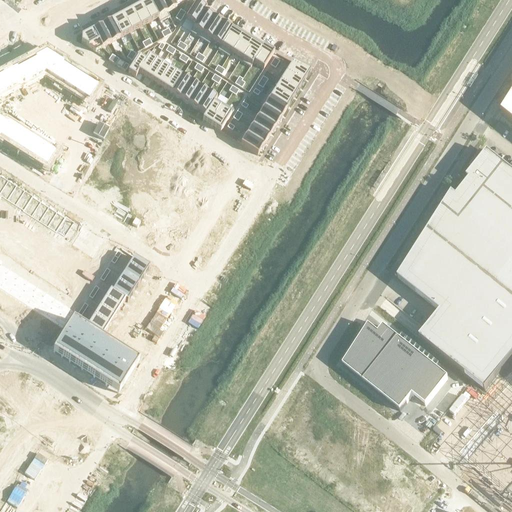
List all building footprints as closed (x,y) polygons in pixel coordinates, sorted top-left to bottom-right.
[(148,0),(149,2),(148,2),(158,20),(167,15),(158,0),(148,0)] [(170,0),(158,0),(167,15),(176,10),(170,0)] [(170,0),(176,10),(175,8),(184,3),(185,0),(170,0)] [(148,2),(139,7),(148,25),(158,20),(148,2)] [(196,4),(185,21),(195,26),(192,30),(193,30),(206,10),(196,4)] [(139,7),(129,12),(139,30),(148,25),(139,7)] [(206,10),(193,30),(202,36),(213,19),(204,13),(206,10)] [(129,12),(120,17),(129,35),(139,30),(129,12)] [(120,17),(110,23),(120,40),(129,35),(120,17)] [(213,19),(202,36),(211,42),(222,25),(218,22),(218,20),(216,19),(213,19)] [(110,23),(101,27),(111,45),(120,40),(110,23)] [(222,25),(211,42),(220,47),(231,30),(227,28),(227,26),(225,24),(223,25),(222,25)] [(93,32),(92,32),(102,50),(111,45),(101,27),(97,30),(95,30),(93,32)] [(231,30),(220,47),(230,54),(241,37),(237,34),(236,32),(234,30),(232,31),(231,30)] [(81,38),(81,45),(95,54),(102,50),(92,32),(81,38)] [(241,37),(230,54),(240,60),(251,43),(247,41),(247,38),(245,37),(242,38),(241,37)] [(251,43),(240,60),(251,67),(263,47),(262,47),(261,49),(251,43)] [(263,47),(251,67),(253,64),(263,71),(274,53),(273,53),(273,54),(263,47)] [(0,77),(0,140),(47,170),(56,155),(8,124),(7,126),(0,121),(0,97),(23,85),(24,87),(45,76),(89,104),(98,89),(63,67),(64,65),(46,53),(0,77)] [(138,58),(128,74),(135,79),(148,57),(145,62),(138,58)] [(148,57),(135,79),(138,74),(145,78),(155,62),(148,57)] [(155,62),(145,78),(151,82),(162,66),(155,62)] [(293,64),(287,73),(304,83),(310,73),(293,64)] [(162,66),(151,82),(158,86),(168,70),(162,66)] [(168,70),(158,86),(164,91),(175,74),(168,70)] [(277,79),(281,82),(298,92),(304,83),(287,73),(283,70),(277,79)] [(175,74),(164,91),(171,95),(182,78),(181,78),(175,74)] [(182,78),(171,95),(179,100),(190,83),(182,78)] [(281,82),(275,91),(292,101),(298,92),(281,82)] [(190,83),(179,100),(183,103),(185,105),(188,105),(188,106),(199,89),(190,83)] [(98,89),(87,107),(95,112),(107,94),(105,93),(105,91),(102,91),(98,89)] [(199,89),(188,106),(192,108),(193,110),(196,111),(197,111),(207,94),(199,89)] [(275,91),(270,100),(286,111),(292,101),(275,91)] [(113,96),(110,96),(107,94),(95,112),(103,118),(115,99),(113,99),(113,96)] [(207,94),(197,111),(205,117),(206,117),(216,101),(217,100),(207,94)] [(121,101),(118,102),(115,99),(103,118),(111,123),(123,105),(122,104),(121,101)] [(511,124),(511,99),(502,116),(511,124)] [(270,100),(264,109),(281,120),(286,111),(270,100)] [(205,117),(202,122),(211,127),(224,106),(216,101),(206,117),(205,117)] [(129,106),(126,107),(123,105),(111,123),(119,128),(130,111),(131,111),(131,110),(130,109),(129,106)] [(224,106),(211,127),(220,133),(233,112),(224,106)] [(264,109),(258,118),(275,129),(277,125),(280,125),(281,123),(280,120),(281,120),(264,109)] [(119,128),(127,134),(139,116),(130,111),(119,128)] [(67,121),(69,123),(71,124),(74,126),(78,119),(71,115),(67,121)] [(139,116),(127,134),(135,139),(147,121),(139,116)] [(258,118),(252,127),(269,138),(271,134),(274,134),(275,132),(274,130),(275,129),(258,118)] [(147,121),(135,139),(143,144),(155,126),(147,121)] [(163,131),(155,126),(143,144),(152,149),(153,147),(163,131)] [(65,139),(70,132),(68,130),(65,129),(63,127),(58,134),(65,139)] [(252,127),(246,136),(263,147),(269,138),(252,127)] [(153,147),(162,152),(173,134),(164,128),(162,131),(163,131),(153,147)] [(170,158),(182,140),(173,134),(162,152),(170,158)] [(242,134),(236,143),(257,157),(260,152),(262,152),(264,150),(263,148),(263,147),(246,136),(242,134)] [(60,148),(49,166),(57,170),(68,153),(60,148)] [(456,198),(452,195),(398,280),(440,313),(419,339),(485,392),(511,357),(511,173),(481,149),(469,167),(474,171),(467,180),(469,182),(456,198)] [(218,162),(200,151),(194,160),(213,171),(218,162)] [(68,153),(57,170),(64,175),(75,158),(68,153)] [(82,163),(82,162),(75,158),(64,175),(71,179),(82,163)] [(189,168),(207,179),(213,171),(194,160),(189,168)] [(70,180),(74,182),(77,188),(89,168),(82,163),(71,179),(70,180)] [(77,188),(83,188),(86,190),(97,173),(89,168),(77,188)] [(207,183),(207,180),(207,179),(189,168),(184,176),(202,188),(205,184),(207,183)] [(92,197),(104,177),(97,173),(86,190),(89,192),(92,197)] [(0,290),(1,291),(0,292),(1,292),(1,291),(2,292),(6,295),(7,295),(10,297),(10,298),(10,297),(15,300),(15,301),(16,301),(16,300),(17,301),(19,303),(20,303),(24,306),(24,307),(25,307),(26,307),(26,306),(27,307),(35,312),(50,322),(61,329),(62,329),(62,330),(63,330),(69,321),(69,319),(74,312),(1,266),(3,263),(2,262),(0,260),(0,196),(22,211),(23,212),(44,226),(56,233),(89,253),(90,252),(107,262),(116,247),(99,236),(98,238),(86,230),(85,228),(82,228),(78,225),(77,223),(74,223),(65,217),(65,218),(33,198),(33,197),(17,186),(12,184),(11,182),(9,181),(4,179),(3,177),(1,176),(0,175),(0,290)] [(202,192),(201,189),(202,188),(184,176),(178,185),(196,196),(199,192),(202,192)] [(92,197),(98,198),(101,200),(112,182),(104,177),(92,197)] [(245,181),(242,186),(250,191),(254,186),(245,181)] [(107,207),(120,187),(112,182),(101,200),(104,202),(107,207)] [(196,200),(196,197),(196,196),(178,185),(173,193),(191,205),(194,201),(196,200)] [(107,207),(113,207),(116,209),(127,192),(120,187),(107,207)] [(132,202),(135,197),(127,192),(116,209),(123,214),(124,214),(131,202),(132,202)] [(191,209),(190,206),(191,205),(173,193),(167,202),(185,214),(188,209),(191,209)] [(131,202),(124,214),(123,214),(120,219),(129,224),(139,207),(132,202),(131,202)] [(185,217),(185,215),(185,214),(167,202),(162,211),(163,212),(164,212),(180,222),(183,218),(185,217)] [(163,212),(158,220),(177,231),(182,223),(180,222),(164,212),(163,212)] [(153,228),(171,239),(177,231),(158,220),(153,228)] [(137,229),(140,224),(135,221),(132,226),(137,229)] [(148,236),(166,248),(171,239),(153,228),(148,236)] [(150,268),(134,259),(128,268),(144,277),(150,268)] [(144,277),(128,268),(123,276),(138,286),(144,277)] [(138,286),(123,276),(117,285),(133,295),(138,286)] [(133,295),(117,285),(112,293),(127,303),(133,295)] [(112,293),(110,292),(105,301),(120,311),(120,310),(122,311),(125,307),(123,306),(125,302),(127,304),(127,303),(112,293)] [(120,311),(105,301),(99,309),(114,319),(115,319),(117,317),(117,315),(120,311)] [(99,309),(94,318),(109,328),(109,327),(112,326),(112,323),(114,319),(99,309)] [(88,327),(103,337),(109,328),(94,318),(88,327)] [(73,322),(53,354),(118,395),(139,363),(73,322)] [(383,328),(378,334),(368,327),(342,367),(363,383),(398,339),(383,328)] [(398,339),(363,383),(400,412),(412,397),(426,407),(448,379),(398,339)] [(501,422),(467,460),(511,499),(511,379),(486,409),(501,422)] [(294,417),(272,445),(311,476),(333,447),(294,417)]
